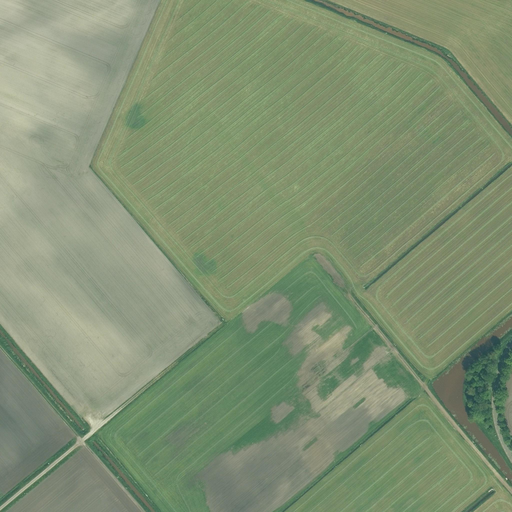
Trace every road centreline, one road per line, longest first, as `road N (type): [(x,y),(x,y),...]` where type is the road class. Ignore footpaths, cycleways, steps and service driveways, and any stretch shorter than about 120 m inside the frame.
road 1 (track): [(511,491),(316,250)]
road 2 (unclassified): [(0,509),(226,322)]
